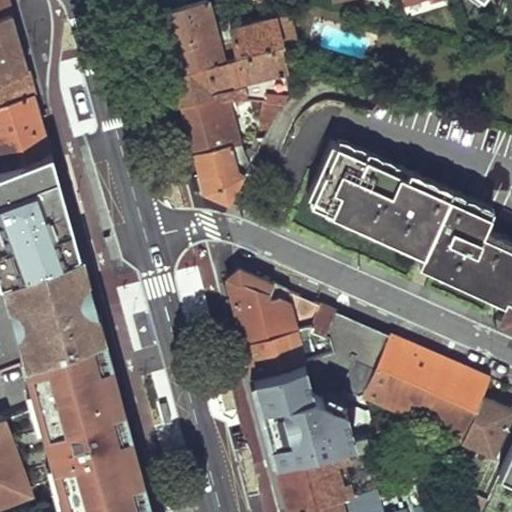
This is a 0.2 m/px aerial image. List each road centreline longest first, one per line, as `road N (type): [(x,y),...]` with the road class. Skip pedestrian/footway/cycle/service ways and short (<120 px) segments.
road 1 (tertiary): [(511,352),(241,233),(201,225),(146,236)]
road 2 (secondary): [(219,511),(146,236)]
road 3 (secondary): [(146,236),(79,0)]
